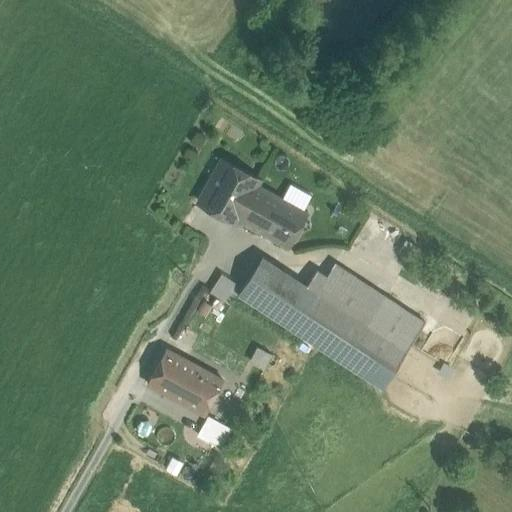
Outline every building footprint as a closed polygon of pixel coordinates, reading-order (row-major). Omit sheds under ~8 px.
[(258,180),(222,160),(199,203),(235,222),(237,219),(237,218),(255,185),(256,184),(258,180)] [(297,167),(287,161),(279,175),(289,181),(297,167)] [(324,177),(300,162),(297,167),(289,181),(313,196),(324,177)] [(308,213),(256,184),(255,185),(237,219),(289,248),(308,213)] [(372,212),(343,194),(319,233),(348,251),(372,212)] [(425,322),(335,263),(326,276),(317,270),(306,286),(262,256),(242,287),(221,274),(210,291),(230,304),(238,293),(382,388),(425,322)] [(195,365),(167,350),(148,383),(173,396),(195,365)] [(222,380),(195,365),(173,396),(204,413),(222,380)] [(205,413),(195,433),(217,445),(227,424),(205,413)]
